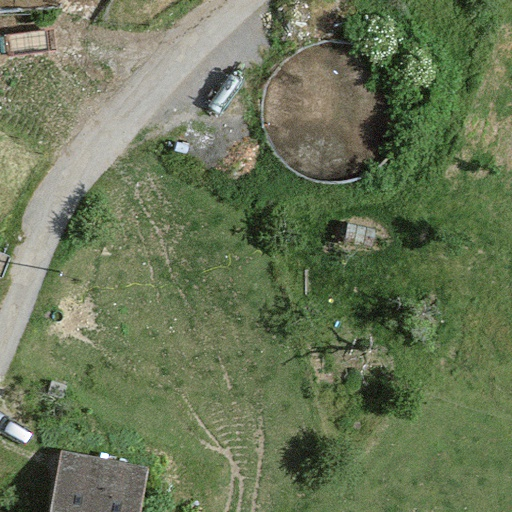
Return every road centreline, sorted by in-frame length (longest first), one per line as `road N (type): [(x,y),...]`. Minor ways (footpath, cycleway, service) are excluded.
road 1 (track): [(229,0),(174,38),(75,163),(0,344)]
road 2 (track): [(159,57),(27,35),(0,44)]
